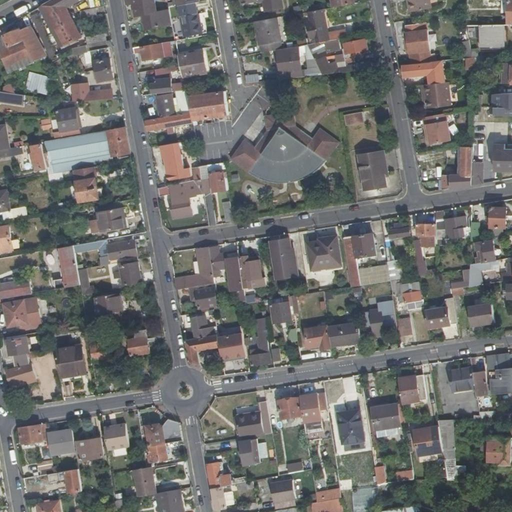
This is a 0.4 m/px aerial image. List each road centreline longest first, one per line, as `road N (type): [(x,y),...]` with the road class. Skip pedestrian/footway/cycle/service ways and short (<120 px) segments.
road 1 (residential): [(200,390),(511,340)]
road 2 (residential): [(158,243),(416,203)]
road 3 (residential): [(158,243),(114,0)]
road 4 (residential): [(416,203),(379,0)]
road 5 (residential): [(0,420),(167,395)]
road 6 (residential): [(183,374),(158,243)]
